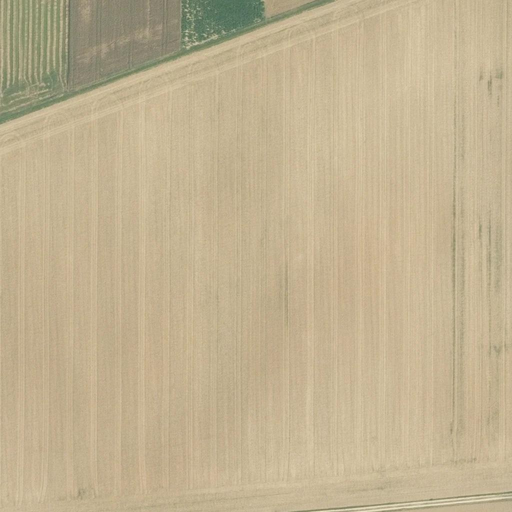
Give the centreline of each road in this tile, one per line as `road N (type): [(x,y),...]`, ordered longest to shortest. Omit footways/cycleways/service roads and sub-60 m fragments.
road 1 (track): [(0,119),(324,0)]
road 2 (track): [(344,511),(511,495)]
